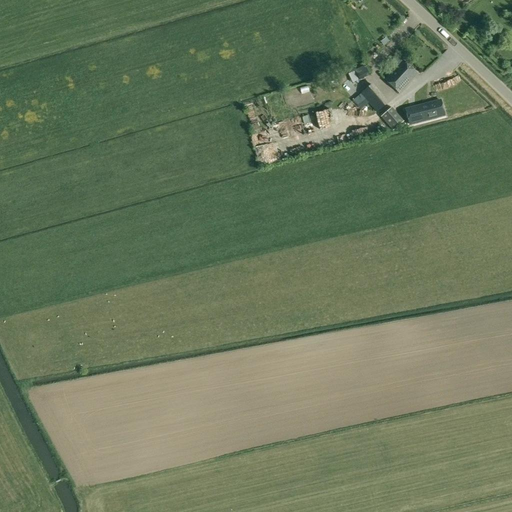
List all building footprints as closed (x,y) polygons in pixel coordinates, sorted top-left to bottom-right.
[(403,61),(385,81),(399,94),(417,74),(403,61)] [(360,82),(371,77),(366,67),(355,73),(360,82)] [(372,84),(360,94),(377,114),(389,103),(372,84)] [(417,108),(416,107),(405,110),(409,125),(420,122),(419,117),(424,116),(425,120),(444,115),(441,101),(421,106),(421,107),(417,108)] [(392,107),(381,117),(393,131),(404,122),(392,107)]
